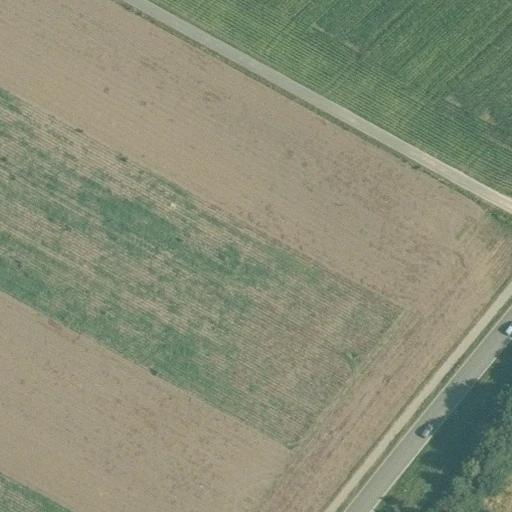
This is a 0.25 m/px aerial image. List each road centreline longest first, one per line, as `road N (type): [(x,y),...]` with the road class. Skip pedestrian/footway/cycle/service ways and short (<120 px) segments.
road 1 (unclassified): [(130,0),(511,208)]
road 2 (tertiary): [(511,324),(357,511)]
